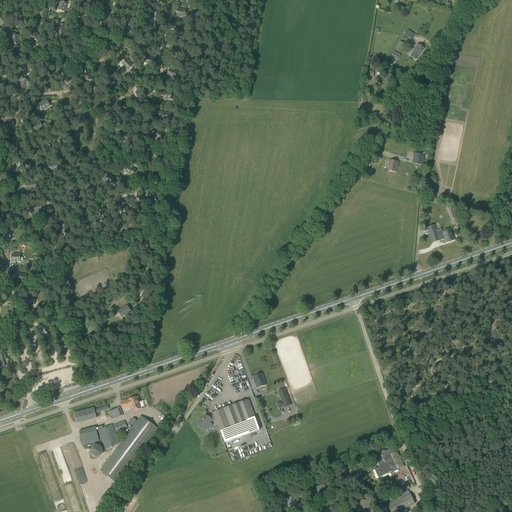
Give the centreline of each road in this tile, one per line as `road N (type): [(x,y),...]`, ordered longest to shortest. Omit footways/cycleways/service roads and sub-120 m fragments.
road 1 (primary): [(0,420),(511,243)]
road 2 (track): [(235,339),(476,0)]
